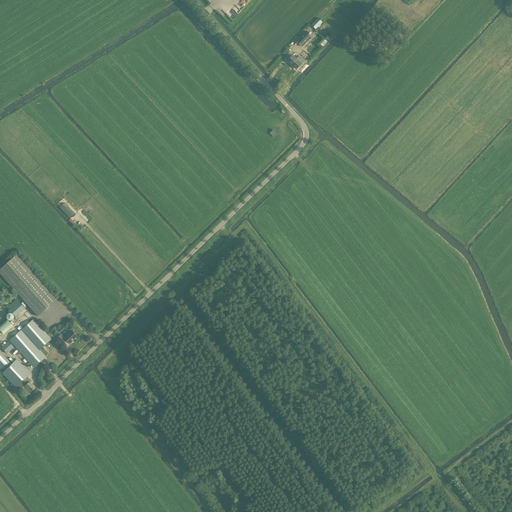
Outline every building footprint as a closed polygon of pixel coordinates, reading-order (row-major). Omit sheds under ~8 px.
[(318,18),(311,25),(316,29),(322,22),(318,18)] [(306,31),(296,41),(302,47),(312,36),(306,31)] [(326,35),(319,44),(323,47),(326,43),(327,44),(330,40),(332,37),(330,34),(328,36),(326,35)] [(292,55),(287,60),(296,69),(301,64),(304,61),(299,56),(296,59),(292,55)] [(273,129),(269,133),(273,138),(277,134),(273,129)] [(65,203),(60,208),(69,218),(74,213),(65,203)] [(16,255),(0,269),(0,273),(37,316),(56,299),(16,255)] [(0,294),(0,302),(7,305),(9,297),(4,295),(0,294)] [(17,299),(7,307),(15,316),(25,308),(17,299)] [(7,319),(0,325),(0,330),(4,334),(13,326),(7,319)] [(22,329),(10,340),(34,367),(46,357),(39,350),(51,339),(34,319),(22,329)] [(61,334),(57,338),(63,343),(65,341),(65,340),(66,340),(70,344),(73,341),(72,341),(77,336),(72,331),(65,338),(61,334)] [(8,341),(1,347),(7,353),(14,347),(8,341)] [(0,350),(0,368),(3,372),(4,371),(19,385),(18,386),(22,391),(26,387),(28,388),(25,391),(28,395),(36,387),(30,381),(26,378),(29,375),(15,360),(12,363),(0,350)]
